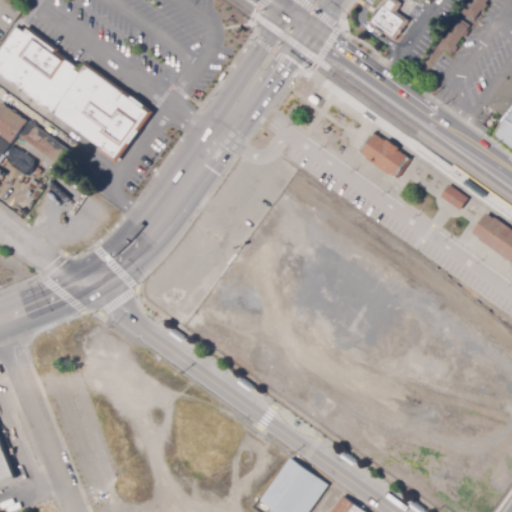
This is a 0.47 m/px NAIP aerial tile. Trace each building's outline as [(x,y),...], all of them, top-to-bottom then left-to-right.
[(405,0),(379,0),(370,14),(394,31),(410,3),(405,0)] [(471,25),(458,16),(463,9),(464,10),(471,0),(490,0),(476,20),(475,19),(471,25)] [(0,69),(0,52),(25,18),(153,112),(119,158),(0,69)] [(451,54),(444,49),(443,51),(440,49),(441,47),(439,46),(458,18),(463,22),(462,24),(469,29),(467,32),(469,33),(466,38),(464,36),(456,47),(458,48),(455,53),(453,52),(451,54)] [(30,122),(0,165),(0,107),(3,103),(30,122)] [(511,107),(493,134),(511,147),(511,107)] [(26,141),(22,147),(54,169),(68,149),(29,122),(19,136),(26,141)] [(377,135),(364,153),(400,179),(412,161),(377,135)] [(448,184),(439,196),(458,210),(467,197),(448,184)] [(511,231),(489,216),(476,235),(511,259),(511,231)] [(0,484),(18,477),(0,431),(0,484)] [(280,511),(262,500),(292,455),(331,481),(310,511),(280,511)] [(333,511),(346,494),(371,511),(333,511)]
